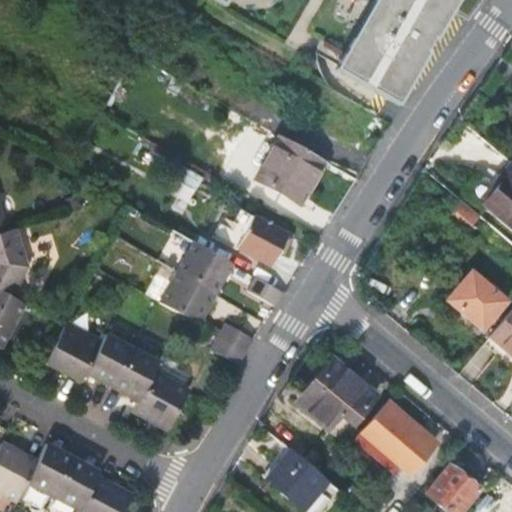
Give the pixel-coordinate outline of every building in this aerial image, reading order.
[(370,0),(367,5),(351,34),(340,53),(395,84),(439,7),(443,0),(457,0),(461,2),(462,0),(370,0)] [(468,20),(482,0),(462,0),(461,2),(457,0),(443,0),(439,7),(468,20)] [(340,53),(351,34),(345,31),(325,67),(386,101),(395,84),(340,53)] [(325,141),(332,126),(339,112),(314,99),(299,128),(325,141)] [(338,128),(332,126),(325,141),(329,143),(338,128)] [(297,205),(322,162),(279,137),(253,180),(297,205)] [(166,188),(192,199),(203,173),(177,162),(166,188)] [(511,229),(511,164),(510,163),(498,178),(499,180),(481,204),(511,229)] [(474,220),(454,203),(442,216),(463,233),(474,220)] [(233,245),(267,265),(285,234),(251,215),(233,245)] [(26,267),(15,225),(4,229),(0,229),(0,290),(11,296),(26,267)] [(193,242),(177,272),(214,292),(231,263),(193,242)] [(177,272),(160,303),(180,313),(197,323),(214,292),(177,272)] [(510,297),(487,277),(483,282),(471,272),(447,300),(481,330),(510,297)] [(250,291),(277,306),(285,294),(257,278),(250,291)] [(0,343),(1,344),(23,303),(11,296),(0,290),(0,343)] [(511,309),(489,337),(511,357),(511,309)] [(101,337),(65,318),(63,323),(44,359),(79,378),(83,370),(101,337)] [(225,323),(218,335),(248,352),(253,343),(255,340),(225,323)] [(131,344),(105,330),(101,337),(83,370),(110,384),(131,344)] [(212,346),(241,362),(248,352),(218,335),(212,346)] [(157,358),(131,344),(110,384),(136,399),(152,367),(157,358)] [(372,397),(330,362),(323,370),(325,373),(300,403),(328,426),(340,413),(352,422),(372,397)] [(188,387),(152,367),(136,399),(130,408),(149,418),(165,428),(175,409),(188,387)] [(416,429),(385,403),(360,434),(389,459),(400,446),(403,449),(401,454),(408,459),(423,442),(417,437),(414,436),(412,434),(416,429)] [(58,448),(45,441),(35,459),(23,482),(49,496),(72,455),(58,448)] [(35,459),(1,443),(0,444),(0,495),(12,502),(23,482),(35,459)] [(302,508),(326,479),(322,475),(291,449),(267,478),(302,508)] [(85,461),(72,455),(49,496),(77,511),(97,474),(99,469),(85,461)] [(458,511),(476,491),(446,465),(424,492),(441,507),(437,511),(458,511)] [(131,491),(97,474),(77,511),(76,511),(121,511),(131,491)] [(349,485),(343,493),(363,510),(368,502),(349,485)] [(492,511),(501,501),(489,491),(470,511),(492,511)]
